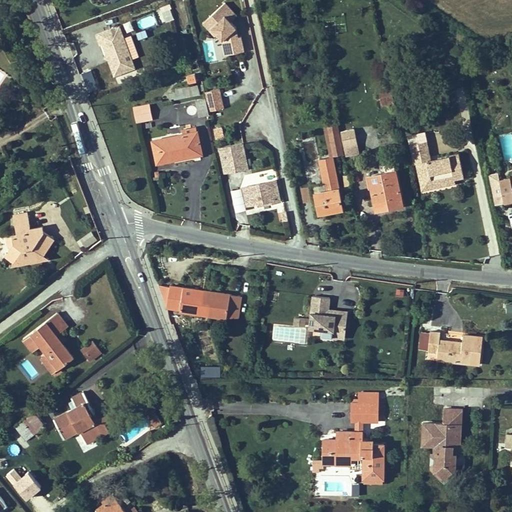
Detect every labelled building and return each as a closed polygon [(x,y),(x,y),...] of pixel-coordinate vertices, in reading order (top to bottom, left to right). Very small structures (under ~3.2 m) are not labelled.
[(234,7),(204,13),(208,36),(220,34),(224,54),(242,51),(234,7)] [(161,11),(165,21),(174,18),(170,8),(161,11)] [(112,58),(110,61),(117,77),(137,69),(120,27),(97,37),(102,47),(104,46),(108,56),(112,58)] [(93,69),(82,71),(86,91),(97,89),(93,69)] [(195,74),(187,76),(189,83),(197,81),(195,74)] [(199,94),(199,91),(204,90),(202,84),(197,85),(197,86),(183,89),(184,90),(169,94),(170,99),(174,98),(175,99),(199,94)] [(220,87),(205,91),(210,110),(224,107),(220,87)] [(391,87),(378,90),(380,97),(393,94),(391,87)] [(394,101),(393,94),(380,97),(381,104),(394,101)] [(209,114),(206,100),(196,102),(199,116),(209,114)] [(137,122),(152,119),(149,104),(134,107),(137,122)] [(338,155),(343,154),(338,126),(328,128),(333,154),(338,153),(338,155)] [(153,140),(157,163),(202,154),(196,127),(181,130),(182,134),(153,140)] [(354,129),(341,131),(345,147),(357,144),(354,129)] [(439,162),(431,164),(431,160),(427,141),(411,144),(415,163),(417,163),(421,179),(430,177),(432,187),(455,182),(455,179),(465,177),(460,154),(438,159),(439,162)] [(230,145),(220,147),(225,171),(235,169),(230,145)] [(319,213),(343,208),(333,157),(324,183),(311,186),(314,201),(317,201),(319,213)] [(394,162),(383,164),(385,172),(369,175),(375,207),(389,204),(390,207),(403,204),(394,162)] [(423,189),(432,187),(430,177),(421,179),(423,189)] [(510,178),(499,180),(504,203),(511,201),(511,180),(511,181),(510,178)] [(269,187),(268,182),(242,187),(246,205),(263,201),(264,205),(280,201),(277,186),(269,187)] [(300,186),(300,202),(310,202),(310,186),(300,186)] [(40,260),(54,239),(44,232),(43,226),(30,228),(27,212),(14,214),(17,235),(13,235),(14,244),(9,251),(6,256),(18,264),(40,260)] [(80,237),(85,246),(96,240),(92,231),(80,237)] [(183,287),(171,285),(167,308),(179,310),(183,287)] [(208,302),(201,301),(203,290),(183,287),(179,310),(206,314),(208,302)] [(201,301),(208,302),(206,314),(237,318),(241,296),(203,290),(201,301)] [(328,308),(329,298),(313,295),(309,328),(321,329),(332,331),(331,337),(344,339),(347,316),(327,314),(328,308)] [(61,331),(67,326),(57,313),(46,321),(56,334),(61,331)] [(293,317),(293,326),(273,325),(272,340),(305,342),(306,318),(293,317)] [(73,357),(63,343),(56,334),(46,321),(23,338),(33,351),(41,345),(47,353),(59,368),(73,357)] [(63,343),(67,339),(61,331),(56,334),(63,343)] [(428,352),(438,353),(437,359),(480,364),(483,337),(463,335),(462,342),(439,339),(440,333),(430,331),(430,333),(429,344),(420,343),(420,349),(428,350),(428,352)] [(422,332),(420,343),(429,344),(430,333),(422,332)] [(93,341),(84,347),(89,354),(87,355),(90,358),(100,351),(93,341)] [(59,368),(47,353),(41,358),(53,373),(59,368)] [(201,374),(220,374),(220,365),(201,365),(201,374)] [(76,406),(54,418),(64,438),(80,430),(87,443),(110,432),(105,423),(111,420),(108,413),(98,419),(95,421),(89,410),(93,409),(84,391),(71,397),(76,406)] [(377,421),(377,393),(360,393),(359,403),(352,403),(352,420),(357,421),(362,421),(377,421)] [(153,408),(149,404),(143,408),(147,413),(153,408)] [(160,419),(153,408),(147,413),(154,423),(160,419)] [(460,446),(462,409),(445,408),(444,424),(424,423),(423,444),(432,444),(442,445),(441,452),(437,452),(436,457),(436,459),(436,462),(439,466),(437,469),(443,476),(452,470),(450,468),(455,464),(455,461),(455,457),(455,453),(452,453),(453,446),(460,446)] [(95,421),(98,419),(93,409),(89,410),(95,421)] [(27,425),(34,434),(45,426),(34,411),(15,426),(19,431),(27,425)] [(19,431),(26,440),(34,434),(27,425),(19,431)] [(338,440),(329,440),(329,446),(325,446),(325,447),(325,461),(325,463),(352,463),(352,457),(365,457),(365,477),(366,477),(383,477),(384,477),(384,445),(374,444),(374,440),(362,440),(362,432),(356,431),(339,431),(338,440)] [(432,451),(436,457),(437,452),(441,452),(442,445),(432,444),(432,448),(432,451)] [(450,468),(452,470),(443,476),(437,469),(439,466),(436,462),(436,459),(431,462),(431,468),(440,478),(448,478),(461,467),(455,461),(455,464),(450,468)] [(139,511),(138,510),(134,511),(126,511),(113,494),(102,501),(103,503),(96,509),(98,511),(139,511)] [(0,511),(1,511),(9,507),(0,495),(0,511)]
